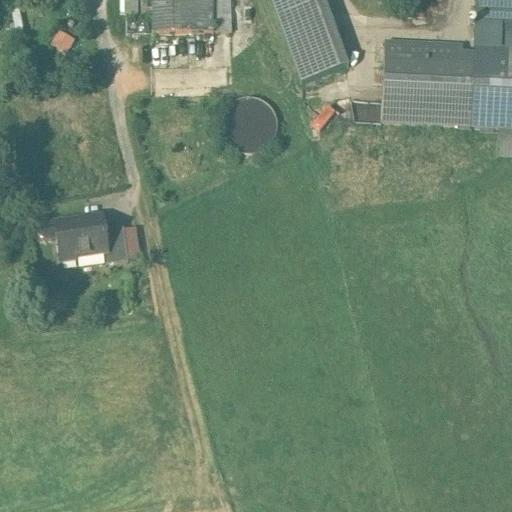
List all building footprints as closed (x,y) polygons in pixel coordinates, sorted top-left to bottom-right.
[(123,0),(124,22),(137,22),(136,0),(123,0)] [(210,0),(150,0),(151,44),(212,42),(211,2),(210,0)] [(347,77),(318,0),(265,0),(300,94),(347,77)] [(229,2),(211,2),(212,42),(230,41),(229,2)] [(511,7),(489,7),(475,7),(473,32),(499,33),(511,33),(511,7)] [(511,33),(499,33),(498,57),(511,57),(511,33)] [(50,56),(67,62),(72,46),(55,41),(50,56)] [(511,57),(498,57),(472,56),(472,63),(460,62),(460,55),(383,52),(380,133),(497,138),(511,139),(511,57)] [(253,107),(247,107),(241,108),(237,109),(233,111),(231,112),(228,115),(226,117),(224,120),(222,123),(221,125),(221,127),(220,130),(220,133),(220,137),(220,139),(221,143),(222,145),(223,148),(224,150),(227,153),(229,156),(232,158),(236,160),(241,162),(245,163),(248,163),(253,162),(256,161),(260,160),(263,158),(267,156),(269,153),(272,149),(274,144),(275,141),(275,138),(276,135),(276,132),(275,128),(274,125),(272,120),(269,116),(266,114),(263,111),(259,109),(257,108),(253,107)] [(511,139),(497,138),(496,167),(511,167),(511,139)] [(101,220),(43,228),(39,230),(37,233),(36,237),(38,240),(41,243),(45,243),(57,241),(60,265),(75,263),(75,261),(105,257),(107,256),(103,232),(101,220)] [(123,229),(103,232),(107,256),(105,257),(107,268),(128,265),(123,229)]
